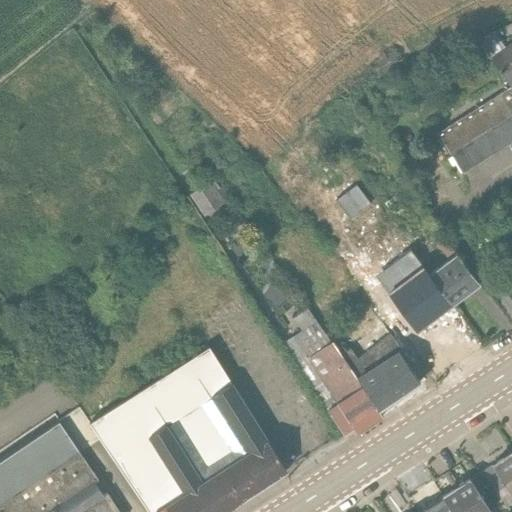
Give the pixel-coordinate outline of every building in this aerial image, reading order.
[(511,41),(504,47),(493,32),(476,42),(510,87),(511,89),(511,41)] [(462,174),(511,142),(511,89),(510,87),(437,133),(462,174)] [(224,210),(230,206),(213,179),(189,195),(204,217),(221,205),(224,210)] [(390,214),(406,203),(398,193),(397,194),(394,189),(380,198),(390,214)] [(442,238),(436,242),(448,258),(428,273),(450,303),(477,283),(442,238)] [(414,336),(453,308),(450,303),(428,273),(425,268),(386,297),(414,336)] [(282,342),(343,433),(353,427),(356,432),(381,416),(377,409),(338,348),(308,307),(292,318),(301,330),(282,342)] [(369,349),(400,394),(419,381),(398,351),(400,349),(389,334),(369,349)] [(338,348),(377,409),(400,394),(369,349),(357,357),(350,347),(345,350),(342,345),(338,348)] [(88,422),(147,511),(219,511),(227,507),(227,506),(226,507),(221,499),(235,490),(240,498),(239,499),(285,469),(208,347),(88,422)] [(118,511),(105,492),(103,494),(94,480),(97,478),(58,422),(0,460),(0,511),(118,511)] [(511,501),(511,450),(482,469),(505,506),(511,501)] [(488,511),(468,479),(441,496),(451,511),(488,511)] [(451,511),(441,496),(417,511),(451,511)]
